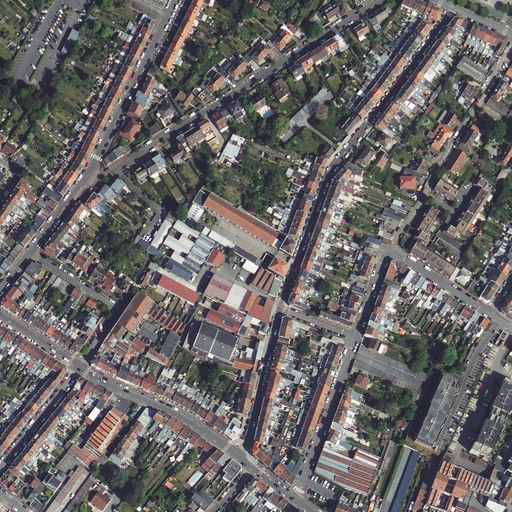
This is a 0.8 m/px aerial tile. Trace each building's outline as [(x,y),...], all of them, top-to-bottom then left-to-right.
[(147,9),(128,0),(114,0),(121,3),(143,14),(156,21),(159,15),(147,9)] [(156,0),(142,0),(144,1),(162,10),(164,4),(156,0)] [(193,0),(190,7),(198,11),(202,3),(195,0),(193,0)] [(271,5),(263,0),(260,6),(268,11),(271,5)] [(404,15),(408,7),(411,0),(404,0),(396,11),(404,15)] [(410,17),(412,11),(417,1),(414,0),(411,0),(408,7),(404,15),(407,16),(410,17)] [(415,20),(417,14),(422,3),(417,1),(412,11),(410,17),(413,19),(414,19),(415,20)] [(337,17),(340,14),(335,6),(334,6),(332,3),(322,10),(324,13),(323,13),(327,20),(336,15),(337,17)] [(420,22),(422,16),(427,6),(422,3),(417,14),(415,20),(417,20),(420,22)] [(388,17),(387,13),(390,11),(386,4),(378,10),(384,19),(388,17)] [(420,22),(425,24),(427,18),(432,8),(427,6),(422,16),(420,22)] [(186,14),(194,18),(198,11),(190,7),(186,14)] [(436,22),(440,15),(440,11),(432,8),(427,18),(436,22)] [(378,23),(384,19),(378,10),(372,14),(378,23)] [(141,29),(150,34),(156,21),(143,14),(141,18),(145,20),(141,29)] [(183,22),(191,26),(194,18),(186,14),(183,22)] [(137,27),(141,29),(145,20),(141,18),(137,27)] [(461,32),(467,37),(472,26),(456,19),(452,19),(449,24),(461,32)] [(315,32),(318,30),(314,24),(312,20),(309,22),(304,27),(309,30),(313,28),(315,32)] [(432,27),(425,24),(420,22),(417,20),(415,24),(419,26),(429,31),(432,27)] [(179,29),(187,33),(191,26),(183,22),(179,29)] [(147,39),(150,34),(141,29),(137,27),(128,23),(126,28),(132,31),(147,39)] [(368,40),(365,34),(369,32),(363,24),(352,30),(361,44),(368,40)] [(426,35),(429,31),(419,26),(415,24),(414,25),(412,24),(411,25),(413,27),(416,29),(426,35)] [(457,37),(461,32),(449,24),(446,28),(457,37)] [(467,42),(470,43),(477,28),(472,26),(467,37),(466,40),(468,41),(467,42)] [(459,38),(457,37),(446,28),(443,33),(456,42),(459,38)] [(468,48),(472,50),(481,30),(477,28),(470,43),(469,45),(468,48)] [(175,37),(183,41),(187,33),(179,29),(175,37)] [(423,39),(426,35),(416,29),(414,33),(415,34),(423,39)] [(74,44),(76,39),(79,34),(71,30),(60,53),(67,57),(69,54),(71,49),(74,44)] [(278,38),(285,44),(293,35),(288,30),(285,33),(284,32),(278,38)] [(477,52),(479,47),(486,32),(481,30),(472,50),(477,52)] [(145,44),(147,39),(132,31),(129,36),(145,44)] [(417,47),(420,43),(411,37),(409,35),(407,34),(405,33),(404,32),(401,36),(402,37),(403,38),(417,47)] [(484,50),(484,48),(491,34),(486,32),(479,47),(481,48),(484,50)] [(133,45),(142,50),(145,44),(129,36),(123,33),(122,36),(121,39),(126,42),(133,45)] [(420,43),(423,39),(415,34),(414,33),(411,37),(420,43)] [(452,47),(456,42),(443,33),(440,37),(452,47)] [(486,50),(488,52),(495,36),(491,34),(484,48),(486,49),(486,50)] [(338,50),(344,46),(338,35),(331,40),(337,49),(338,50)] [(492,55),(496,47),(500,38),(495,36),(488,52),(488,53),(491,54),(492,55)] [(171,44),(179,48),(183,41),(175,37),(171,44)] [(453,47),(452,47),(440,37),(436,41),(449,51),(453,47)] [(279,51),(285,44),(278,38),(273,44),(269,41),(266,44),(272,49),(274,46),(279,51)] [(414,51),(417,47),(403,38),(402,39),(404,40),(402,43),(403,43),(405,45),(414,51)] [(493,67),(496,61),(506,43),(505,40),(500,38),(496,47),(497,47),(493,55),(492,58),(490,57),(487,64),(493,67)] [(253,49),(263,58),(272,49),(266,44),(262,40),(253,49)] [(327,55),(337,49),(331,40),(321,46),(321,47),(327,55)] [(408,60),(411,56),(402,49),(400,47),(396,45),(392,41),(389,45),(392,48),(396,51),(408,60)] [(451,52),(449,51),(436,41),(433,46),(445,54),(448,57),(451,52)] [(139,55),(142,50),(133,45),(126,42),(124,47),(139,55)] [(167,52),(175,56),(179,50),(179,48),(171,44),(167,52)] [(137,60),(139,55),(124,47),(119,45),(118,47),(122,50),(121,52),(137,60)] [(411,56),(414,51),(405,45),(402,49),(411,56)] [(327,56),(327,55),(321,47),(321,46),(318,48),(314,51),(322,64),(326,61),(324,58),(327,56)] [(442,59),(445,54),(433,46),(430,50),(442,59)] [(405,64),(408,60),(396,51),(394,53),(390,50),(386,47),(385,49),(405,64)] [(257,64),(263,58),(253,49),(253,48),(247,55),(246,54),(244,57),(250,62),(252,60),(257,64)] [(402,68),(405,64),(385,49),(384,51),(390,55),(392,56),(390,59),(394,62),(402,68)] [(443,64),(445,61),(442,59),(430,50),(427,55),(438,63),(439,62),(443,64)] [(319,66),(322,64),(314,51),(310,53),(307,55),(308,56),(313,64),(314,65),(317,63),(319,66)] [(134,66),(137,60),(121,52),(118,58),(134,66)] [(164,59),(172,63),(175,56),(167,52),(164,59)] [(396,76),(399,72),(380,58),(374,54),(371,58),(377,62),(396,76)] [(399,72),(402,68),(394,62),(390,59),(388,57),(383,54),(380,58),(399,72)] [(131,71),(134,66),(118,58),(114,55),(112,58),(116,62),(116,63),(131,71)] [(303,71),(313,64),(308,56),(307,55),(297,62),(303,71)] [(444,67),(438,63),(427,55),(424,59),(438,70),(441,71),(444,67)] [(247,65),(250,62),(244,57),(241,60),(238,57),(231,64),(234,66),(241,72),(247,65)] [(481,85),(488,74),(485,71),(480,69),(476,66),(472,64),(468,61),(463,58),(461,60),(459,63),(458,64),(455,68),(481,85)] [(159,68),(167,72),(172,63),(164,59),(159,68)] [(436,73),(438,70),(424,59),(420,63),(432,72),(433,70),(436,73)] [(294,79),(304,73),(303,71),(297,62),(293,64),(294,66),(288,70),(294,79)] [(393,80),(396,76),(377,62),(375,64),(380,67),(382,68),(380,70),(382,72),(384,73),(393,80)] [(129,77),(131,71),(116,63),(113,69),(129,77)] [(435,74),(432,72),(420,63),(417,68),(429,76),(432,79),(435,74)] [(106,72),(126,82),(129,77),(113,69),(109,66),(106,72)] [(229,75),(234,80),(241,72),(234,66),(227,73),(224,70),(221,73),(226,78),(229,75)] [(387,88),(390,84),(379,76),(374,72),(373,73),(367,68),(365,71),(373,77),(374,78),(387,88)] [(427,79),(429,76),(417,68),(414,72),(429,83),(430,81),(427,79)] [(385,92),(387,88),(374,78),(373,80),(372,79),(373,77),(365,71),(364,74),(372,80),(371,82),(372,83),(385,92)] [(123,87),(126,82),(106,72),(105,74),(109,77),(108,79),(123,87)] [(211,81),(218,87),(226,78),(221,73),(220,72),(218,75),(215,72),(211,77),(209,79),(211,81)] [(430,86),(431,85),(429,83),(414,72),(411,76),(425,87),(427,84),(429,86),(430,86)] [(390,84),(393,80),(384,73),(383,75),(382,76),(381,76),(381,75),(380,74),(379,76),(390,84)] [(422,92),(425,87),(411,76),(408,81),(419,89),(422,92)] [(473,97),(477,91),(474,90),(475,89),(472,87),(471,88),(468,86),(466,88),(461,84),(449,77),(449,78),(447,80),(473,97)] [(160,90),(163,86),(155,83),(152,81),(147,78),(144,83),(151,87),(162,93),(166,96),(167,95),(168,95),(160,90)] [(120,93),(123,87),(108,79),(105,85),(120,93)] [(381,96),(385,92),(372,83),(371,82),(367,79),(365,82),(367,84),(369,86),(381,96)] [(279,101),(289,94),(280,80),(272,85),(276,93),(274,94),(279,101)] [(470,102),(473,97),(447,80),(446,82),(445,83),(458,91),(457,93),(461,95),(457,101),(461,104),(463,99),(467,102),(467,100),(470,102)] [(212,93),(212,94),(218,87),(211,81),(208,84),(205,81),(197,91),(195,89),(192,92),(197,97),(201,93),(201,94),(204,91),(209,96),(212,93)] [(417,92),(419,89),(408,81),(404,85),(416,94),(419,96),(420,94),(417,92)] [(509,95),(507,93),(510,88),(500,82),(495,90),(507,98),(509,95)] [(161,95),(162,93),(151,87),(144,83),(141,88),(150,93),(154,96),(156,93),(161,95)] [(102,90),(118,98),(120,93),(105,85),(102,90)] [(414,96),(416,94),(404,85),(401,90),(416,100),(420,103),(421,101),(417,99),(414,96)] [(381,97),(381,96),(369,86),(368,88),(371,91),(370,93),(378,100),(381,97)] [(99,95),(115,104),(118,98),(102,90),(98,87),(96,90),(100,92),(98,95),(99,95)] [(158,101),(149,96),(150,93),(141,88),(139,94),(151,101),(153,102),(154,101),(158,103),(158,101)] [(323,98),(328,94),(323,88),(319,93),(323,98)] [(375,104),(378,100),(370,93),(366,90),(364,88),(361,92),(375,104)] [(414,103),(416,100),(401,90),(398,94),(410,103),(414,106),(415,107),(416,105),(414,103)] [(511,100),(507,98),(495,90),(490,98),(496,102),(499,96),(502,98),(509,103),(511,100)] [(255,108),(267,101),(261,92),(249,99),(255,108)] [(372,108),(375,104),(361,92),(358,96),(372,108)] [(150,103),(151,101),(139,94),(137,93),(135,98),(136,99),(133,105),(143,111),(145,106),(144,105),(146,101),(150,103)] [(180,104),(186,108),(194,97),(188,93),(186,97),(185,96),(181,93),(177,98),(181,101),(182,102),(180,104)] [(296,115),(300,120),(316,105),(323,98),(319,93),(316,95),(296,115)] [(432,102),(421,93),(420,94),(419,96),(431,104),(432,102)] [(408,105),(410,103),(398,94),(394,99),(406,108),(410,111),(411,112),(413,110),(413,108),(408,105)] [(105,105),(112,109),(115,104),(99,95),(97,101),(105,105)] [(369,111),(372,108),(358,96),(357,97),(359,99),(357,101),(369,111)] [(510,111),(498,103),(496,102),(490,98),(486,104),(498,112),(506,117),(510,111)] [(110,114),(112,109),(105,105),(97,101),(93,99),(92,102),(94,103),(93,105),(110,114)] [(241,113),(246,110),(239,99),(226,107),(232,116),(234,115),(236,119),(243,115),(241,113)] [(405,110),(406,108),(394,99),(391,104),(400,111),(404,114),(410,119),(412,116),(408,114),(409,113),(405,110)] [(365,115),(369,111),(357,101),(355,100),(353,102),(355,103),(353,105),(365,115)] [(361,121),(365,115),(353,105),(349,101),(345,107),(353,114),(361,120),(361,121)] [(427,113),(434,104),(432,103),(425,112),(427,113)] [(107,120),(110,114),(93,105),(92,108),(85,104),(84,107),(86,108),(90,111),(93,112),(107,120)] [(162,120),(174,112),(169,104),(157,112),(162,120)] [(402,116),(399,113),(400,111),(391,104),(387,109),(401,118),(402,116)] [(104,125),(107,120),(93,112),(90,111),(86,108),(84,111),(90,114),(89,117),(96,121),(104,125)] [(402,119),(401,118),(387,109),(384,113),(398,123),(402,119)] [(498,130),(502,124),(493,119),(482,111),(478,117),(488,123),(498,130)] [(448,113),(447,112),(442,120),(443,120),(440,124),(450,131),(454,125),(455,123),(453,122),(455,118),(448,113)] [(217,122),(222,119),(218,113),(213,115),(217,122)] [(395,128),(398,123),(384,113),(381,118),(394,127),(395,128)] [(357,125),(361,120),(353,114),(349,119),(357,125)] [(272,138),(278,141),(300,120),(296,115),(272,138)] [(392,130),(394,127),(381,118),(378,122),(391,132),(394,134),(396,132),(392,130)] [(102,131),(104,125),(96,121),(94,123),(87,119),(86,122),(98,129),(102,131)] [(219,131),(226,126),(222,119),(217,122),(214,123),(219,131)] [(339,130),(347,137),(357,125),(349,119),(339,130)] [(137,129),(138,130),(140,126),(131,120),(122,135),(130,140),(137,129)] [(206,129),(210,127),(206,120),(196,126),(200,133),(201,132),(206,129)] [(99,136),(102,131),(98,129),(86,122),(83,121),(80,126),(83,128),(90,131),(99,136)] [(390,134),(391,132),(378,122),(374,127),(385,134),(387,132),(390,134)] [(498,130),(488,123),(486,127),(496,133),(498,130)] [(96,141),(99,136),(90,131),(83,128),(80,126),(79,125),(76,130),(79,132),(96,141)] [(449,134),(450,132),(440,125),(433,134),(444,142),(449,134)] [(189,150),(205,140),(200,133),(196,126),(192,129),(189,131),(181,136),(187,147),(189,149),(189,150)] [(476,136),(478,133),(475,130),(476,128),(472,126),(464,139),(472,144),(473,143),(472,142),(476,136)] [(505,135),(508,131),(502,126),(499,131),(505,135)] [(222,154),(206,129),(201,132),(205,140),(219,160),(220,157),(222,154)] [(94,147),(96,141),(79,132),(78,136),(86,140),(85,142),(94,147)] [(439,149),(444,142),(433,134),(431,133),(429,135),(431,136),(430,138),(434,141),(432,144),(433,144),(429,150),(433,153),(435,149),(438,151),(439,149)] [(387,150),(385,149),(391,140),(383,134),(376,143),(383,147),(380,151),(384,153),(385,153),(389,155),(391,151),(388,149),(387,150)] [(189,149),(187,147),(181,136),(175,140),(178,143),(185,154),(186,153),(187,153),(190,151),(189,150),(189,149)] [(75,144),(91,152),(94,147),(85,142),(84,145),(76,140),(75,141),(72,139),(71,141),(74,143),(75,144)] [(483,154),(484,152),(472,144),(464,139),(460,144),(458,148),(465,152),(468,149),(471,145),(472,146),(472,147),(483,154)] [(240,149),(241,144),(236,142),(230,140),(227,144),(240,149)] [(17,152),(18,151),(6,143),(0,151),(12,160),(17,152)] [(187,158),(187,157),(185,154),(178,143),(174,146),(176,148),(175,148),(175,149),(174,149),(174,150),(174,151),(174,152),(174,153),(175,154),(169,157),(172,163),(180,158),(182,158),(183,160),(187,158)] [(79,153),(88,157),(91,152),(75,144),(74,147),(81,150),(79,153)] [(123,155),(129,151),(125,144),(118,148),(123,155)] [(236,159),(238,154),(240,149),(227,144),(226,148),(232,150),(229,156),(236,159)] [(70,155),(86,163),(88,157),(79,153),(72,149),(71,149),(67,146),(66,148),(70,151),(71,152),(70,155)] [(317,160),(326,163),(334,153),(326,146),(320,154),(321,155),(317,160)] [(357,160),(364,166),(374,153),(367,147),(357,160)] [(497,152),(508,159),(511,153),(511,149),(508,147),(504,153),(498,149),(497,152)] [(117,159),(123,155),(118,148),(112,152),(117,159)] [(223,153),(229,156),(232,150),(226,148),(223,153)] [(465,156),(457,150),(444,170),(453,175),(456,171),(458,173),(461,167),(465,161),(463,160),(465,156)] [(498,163),(504,167),(508,159),(497,152),(494,150),(492,153),(497,156),(495,159),(499,162),(498,163)] [(26,162),(28,160),(17,152),(12,160),(10,163),(14,165),(19,158),(26,162)] [(111,163),(117,159),(112,153),(106,157),(111,163)] [(220,157),(235,164),(236,159),(229,156),(223,153),(222,154),(220,157)] [(83,168),(83,167),(86,163),(70,155),(68,157),(67,159),(74,163),(83,168)] [(306,163),(323,169),(326,163),(317,160),(305,155),(304,159),(305,159),(304,162),(306,163)] [(158,172),(166,167),(159,156),(151,161),(158,172)] [(14,165),(21,170),(24,165),(26,162),(19,158),(14,165)] [(64,163),(79,173),(83,168),(74,163),(67,159),(67,161),(66,160),(64,163)] [(423,170),(425,171),(428,167),(417,160),(413,167),(412,167),(409,170),(420,176),(423,170)] [(76,178),(79,173),(64,163),(61,161),(59,163),(63,166),(61,168),(76,178)] [(160,175),(158,172),(151,161),(142,167),(147,175),(151,181),(160,175)] [(304,169),(321,175),(323,169),(306,163),(305,166),(304,169)] [(354,176),(360,177),(362,170),(347,163),(341,170),(338,174),(361,183),(362,181),(359,180),(353,178),(354,176)] [(137,182),(147,175),(142,167),(132,174),(137,182)] [(72,183),(76,178),(61,168),(58,173),(72,183)] [(319,181),(321,175),(304,169),(303,168),(300,174),(319,181)] [(415,190),(415,181),(418,182),(421,176),(405,169),(399,178),(399,190),(415,190)] [(496,179),(502,183),(508,173),(503,169),(496,179)] [(69,188),(72,183),(58,173),(57,174),(53,171),(52,173),(56,176),(54,178),(69,188)] [(317,187),(319,181),(300,174),(294,171),(292,177),(297,180),(317,187)] [(182,185),(185,184),(178,172),(175,174),(182,185)] [(361,185),(361,183),(338,174),(335,178),(348,183),(350,184),(351,181),(355,183),(361,185)] [(65,193),(69,188),(54,178),(52,176),(48,181),(51,183),(65,193)] [(352,188),(347,186),(348,183),(335,178),(331,182),(348,189),(356,191),(357,189),(353,187),(352,188)] [(479,189),(484,192),(488,186),(477,178),(473,185),(478,188),(479,189)] [(116,195),(121,200),(128,190),(124,187),(125,185),(119,179),(117,181),(116,181),(109,190),(113,193),(116,195)] [(439,194),(440,193),(447,183),(441,179),(434,190),(433,190),(439,194)] [(30,190),(33,187),(22,180),(18,185),(32,194),(33,192),(30,190)] [(295,185),(314,193),(317,187),(297,180),(295,185)] [(347,194),(348,189),(331,182),(330,187),(340,191),(345,193),(347,194)] [(62,198),(65,193),(51,183),(49,185),(48,185),(46,187),(62,198)] [(445,198),(446,197),(452,187),(447,183),(440,193),(439,194),(442,196),(445,198)] [(291,190),(312,198),(314,193),(295,185),(293,184),(291,190)] [(14,190),(31,202),(35,197),(32,194),(18,185),(14,190)] [(57,204),(62,198),(46,187),(42,194),(48,198),(57,204)] [(116,195),(113,193),(109,190),(105,187),(98,194),(103,198),(107,201),(110,203),(116,195)] [(345,195),(340,193),(340,191),(330,187),(328,191),(349,199),(350,196),(345,194),(345,195)] [(451,202),(458,191),(452,187),(446,197),(445,198),(447,200),(451,202)] [(486,201),(489,195),(484,192),(479,189),(478,188),(477,190),(474,194),(475,194),(486,201)] [(33,204),(31,202),(14,190),(10,196),(22,204),(24,202),(31,207),(33,204)] [(310,204),(312,198),(291,190),(289,196),(294,198),(310,204)] [(349,199),(328,191),(327,195),(348,203),(349,199)] [(189,202),(195,198),(191,192),(185,196),(189,202)] [(246,216),(247,214),(234,206),(232,209),(210,195),(208,197),(199,192),(195,198),(192,203),(201,209),(203,207),(234,225),(271,247),(274,241),(275,240),(278,235),(263,227),(246,216)] [(54,209),(57,204),(48,198),(42,194),(38,199),(54,209)] [(112,211),(100,203),(103,198),(98,194),(97,197),(95,196),(95,195),(94,195),(93,195),(92,195),(92,196),(91,196),(88,200),(107,213),(109,215),(112,211)] [(472,200),(482,206),(486,201),(475,194),(474,194),(473,196),(471,199),(472,200)] [(348,203),(327,195),(325,199),(343,206),(346,207),(348,203)] [(20,206),(22,204),(10,196),(7,201),(19,210),(21,211),(23,213),(25,211),(24,211),(23,210),(23,209),(20,206)] [(49,215),(54,209),(38,199),(35,197),(31,202),(33,204),(42,210),(49,215)] [(308,210),(310,204),(294,198),(293,201),(287,199),(286,202),(290,204),(308,210)] [(347,211),(341,209),(343,206),(325,199),(323,204),(342,211),(346,213),(347,211)] [(478,212),(482,206),(472,200),(471,199),(469,203),(467,205),(468,206),(478,212)] [(103,217),(107,213),(88,200),(85,205),(80,201),(76,203),(83,208),(84,206),(90,211),(91,211),(92,209),(103,217)] [(21,211),(19,210),(7,201),(3,206),(20,218),(21,218),(22,217),(19,215),(20,213),(21,211)] [(81,214),(85,209),(83,208),(76,203),(73,208),(78,210),(77,211),(81,214)] [(306,216),(308,210),(290,204),(289,207),(288,210),(306,216)] [(322,209),(341,216),(342,211),(323,204),(322,209)] [(474,218),(478,212),(468,206),(467,205),(463,211),(464,212),(465,212),(474,218)] [(18,220),(20,218),(3,206),(0,210),(0,211),(13,220),(17,223),(18,224),(20,221),(18,220)] [(182,222),(193,229),(203,212),(192,206),(182,222)] [(435,219),(439,213),(428,207),(428,206),(425,210),(424,212),(425,213),(435,219)] [(151,223),(156,214),(149,207),(141,215),(147,220),(151,223)] [(81,222),(85,217),(81,214),(77,211),(78,210),(73,208),(70,213),(80,220),(81,222)] [(304,222),(306,216),(288,210),(286,209),(285,211),(283,215),(304,222)] [(342,217),(341,216),(322,209),(320,214),(337,221),(338,221),(339,218),(341,218),(342,217)] [(45,221),(49,215),(42,210),(37,215),(39,217),(45,221)] [(10,225),(13,220),(0,211),(0,218),(7,223),(10,225)] [(470,225),(474,218),(465,212),(464,212),(463,211),(462,214),(459,217),(460,218),(461,218),(470,225)] [(432,225),(435,219),(425,213),(424,212),(423,215),(420,218),(421,219),(432,225)] [(76,225),(80,220),(70,213),(66,218),(70,221),(71,220),(75,223),(74,224),(76,225)] [(222,257),(226,249),(208,239),(200,234),(180,223),(169,213),(165,220),(160,229),(149,247),(144,244),(141,249),(146,252),(161,261),(164,256),(197,276),(205,263),(212,251),(222,257)] [(302,228),(304,222),(283,215),(280,213),(279,216),(282,217),(281,220),(302,228)] [(318,219),(335,225),(337,221),(320,214),(318,219)] [(45,221),(39,217),(36,222),(41,226),(45,221)] [(397,226),(400,222),(386,217),(384,221),(397,226)] [(473,226),(470,225),(461,218),(460,218),(459,217),(458,219),(455,223),(456,224),(467,230),(469,232),(473,226)] [(8,228),(6,226),(7,223),(0,218),(0,224),(7,230),(8,228)] [(70,230),(74,233),(79,227),(76,225),(74,224),(75,223),(71,220),(70,221),(66,218),(63,223),(70,229),(70,230)] [(428,231),(432,225),(421,219),(420,218),(418,222),(417,224),(418,224),(428,231)] [(299,234),(302,228),(281,220),(280,223),(274,219),(272,222),(279,226),(299,234)] [(335,227),(336,226),(335,225),(318,219),(316,224),(334,230),(334,229),(332,228),(333,226),(335,227)] [(388,228),(394,231),(397,226),(384,221),(382,226),(388,228)] [(32,227),(37,231),(41,226),(36,222),(32,227)] [(463,236),(467,230),(456,224),(455,223),(453,227),(452,229),(453,230),(458,233),(463,236)] [(78,236),(74,233),(70,230),(62,224),(58,229),(72,240),(74,241),(78,236)] [(332,235),(334,230),(316,224),(314,228),(328,233),(332,235)] [(425,237),(428,231),(418,224),(417,224),(416,226),(413,229),(414,230),(417,232),(425,237)] [(30,240),(34,236),(27,231),(20,226),(17,230),(30,240)] [(34,236),(37,231),(32,227),(30,226),(27,231),(34,236)] [(292,240),(296,243),(299,234),(279,226),(278,229),(283,232),(282,235),(292,240)] [(443,232),(454,239),(458,233),(453,230),(452,229),(447,226),(443,232)] [(200,234),(208,239),(212,232),(204,227),(200,234)] [(328,233),(314,228),(313,233),(330,240),(332,235),(328,233)] [(72,240),(58,229),(54,234),(67,244),(68,245),(72,240)] [(16,237),(27,245),(30,240),(17,230),(14,235),(16,237)] [(231,252),(235,246),(212,232),(208,239),(226,249),(231,252)] [(421,260),(427,250),(424,247),(429,239),(425,237),(417,232),(413,238),(415,239),(413,243),(411,242),(406,250),(410,253),(409,254),(420,261),(421,260)] [(333,243),(334,241),(330,240),(313,233),(311,238),(328,244),(329,242),(333,243)] [(65,247),(67,244),(54,234),(50,239),(66,250),(67,248),(65,247)] [(133,243),(137,246),(141,239),(137,236),(135,240),(134,241),(133,243)] [(19,246),(23,249),(27,245),(16,237),(14,239),(12,237),(11,238),(10,239),(19,246)] [(379,247),(381,242),(367,237),(365,242),(370,244),(379,247)] [(330,245),(328,244),(311,238),(309,243),(323,248),(324,246),(325,247),(324,248),(326,249),(328,250),(330,245)] [(511,249),(511,242),(508,240),(504,238),(503,240),(501,243),(502,243),(511,249)] [(67,251),(66,250),(50,239),(47,243),(60,254),(62,251),(65,253),(67,251)] [(280,244),(293,252),(296,243),(292,240),(290,242),(285,240),(283,244),(281,243),(280,244)] [(290,258),(293,252),(280,244),(281,243),(277,241),(276,242),(274,241),(271,247),(290,258)] [(66,261),(67,259),(61,255),(60,254),(47,243),(43,247),(44,251),(64,264),(66,261)] [(66,261),(71,264),(80,250),(82,247),(77,243),(75,246),(73,249),(70,254),(67,259),(66,261)] [(324,253),(326,249),(324,248),(325,247),(324,246),(323,248),(309,243),(307,247),(324,253)] [(511,256),(511,249),(502,243),(499,248),(511,256)] [(368,248),(378,252),(379,247),(370,244),(368,248)] [(76,267),(81,258),(84,254),(82,253),(86,248),(83,246),(82,247),(80,250),(71,264),(76,267)] [(262,262),(235,246),(231,252),(246,261),(258,268),(262,262)] [(324,255),(325,254),(324,253),(307,247),(306,252),(319,257),(321,254),(324,255)] [(366,253),(376,257),(378,252),(368,248),(366,253)] [(511,265),(511,256),(499,248),(495,255),(499,257),(511,265)] [(10,255),(16,259),(19,254),(16,251),(13,249),(9,254),(10,255)] [(89,257),(91,255),(92,252),(87,249),(84,254),(89,257)] [(426,265),(427,264),(433,253),(427,250),(421,260),(420,261),(423,263),(426,265)] [(222,257),(212,251),(205,263),(216,269),(222,259),(223,257),(222,257)] [(319,263),(320,263),(322,258),(319,257),(306,252),(304,257),(316,262),(319,263)] [(374,261),(376,257),(363,253),(362,257),(374,261)] [(432,269),(432,268),(439,257),(433,253),(427,264),(426,265),(428,266),(429,266),(432,269)] [(76,267),(84,272),(92,260),(91,259),(93,257),(91,255),(89,257),(84,254),(81,258),(76,267)] [(7,259),(12,263),(16,259),(10,255),(7,259)] [(373,266),(374,261),(362,257),(358,255),(357,258),(360,259),(359,261),(373,266)] [(302,262),(315,266),(316,262),(304,257),(302,262)] [(438,271),(439,269),(444,260),(439,257),(432,268),(432,269),(436,271),(437,272),(438,271)] [(510,270),(511,265),(499,257),(497,259),(501,262),(500,264),(510,270)] [(2,263),(9,268),(12,263),(7,259),(5,258),(2,263)] [(277,279),(282,282),(287,267),(274,259),(267,271),(275,275),(278,277),(277,279)] [(507,274),(510,270),(500,264),(496,261),(493,259),(491,264),(493,265),(507,274)] [(444,275),(445,273),(450,264),(444,260),(439,269),(438,271),(437,272),(441,274),(443,276),(444,275)] [(242,268),(254,275),(258,268),(246,261),(242,268)] [(371,271),(373,266),(359,261),(358,263),(357,266),(371,271)] [(384,279),(393,283),(397,272),(394,270),(398,264),(393,261),(390,263),(384,279)] [(320,268),(317,267),(315,266),(302,262),(300,266),(314,271),(318,273),(320,268)] [(0,268),(5,272),(9,268),(2,263),(0,264),(0,268)] [(31,263),(25,272),(32,277),(36,273),(39,275),(44,269),(36,263),(34,265),(31,263)] [(143,291),(145,292),(155,272),(159,265),(155,263),(154,265),(150,263),(147,269),(150,270),(148,275),(144,273),(142,276),(141,275),(138,281),(140,281),(137,286),(144,289),(143,291)] [(400,285),(406,288),(414,275),(409,272),(405,269),(398,264),(394,270),(397,272),(402,274),(405,277),(401,283),(400,283),(398,283),(397,284),(400,285)] [(449,279),(449,280),(456,268),(450,264),(445,273),(444,275),(443,276),(449,279)] [(504,278),(507,274),(493,265),(491,270),(504,278)] [(319,276),(313,274),(314,271),(300,266),(299,271),(318,278),(319,276)] [(359,277),(367,281),(371,271),(357,266),(356,268),(361,269),(360,272),(358,277),(359,277)] [(96,281),(100,283),(106,274),(96,267),(91,276),(97,280),(96,281)] [(455,279),(464,285),(469,277),(466,275),(468,272),(463,268),(460,271),(456,268),(449,280),(453,282),(455,279)] [(277,279),(274,278),(259,269),(248,286),(268,295),(276,298),(282,282),(277,279)] [(501,283),(504,278),(491,270),(488,274),(489,275),(501,283)] [(319,279),(318,278),(299,271),(296,277),(306,281),(306,278),(314,281),(318,282),(319,279)] [(104,290),(108,292),(116,279),(113,277),(114,276),(107,272),(106,274),(100,283),(99,284),(106,288),(104,290)] [(498,288),(501,283),(489,275),(488,274),(485,278),(481,275),(480,277),(498,288)] [(49,283),(52,285),(58,278),(53,275),(47,284),(48,284),(49,283)] [(221,305),(236,312),(246,292),(214,275),(209,284),(205,291),(202,296),(221,305)] [(411,292),(414,287),(420,278),(414,275),(406,288),(406,289),(411,292)] [(37,289),(32,285),(21,276),(16,282),(32,295),(37,289)] [(158,287),(196,304),(201,294),(163,276),(158,287)] [(131,286),(132,287),(134,283),(126,277),(124,281),(121,279),(118,283),(121,285),(120,287),(123,289),(122,291),(126,293),(131,286)] [(311,285),(305,283),(306,281),(296,277),(294,283),(309,289),(311,285)] [(489,302),(498,288),(480,277),(478,280),(484,283),(482,286),(485,288),(479,299),(485,303),(489,302)] [(52,286),(56,289),(62,281),(58,278),(52,285),(52,286)] [(413,293),(416,295),(425,282),(420,278),(414,287),(416,288),(413,293)] [(37,289),(41,284),(36,279),(32,285),(37,289)] [(364,290),(366,285),(358,282),(349,279),(347,284),(355,287),(364,290)] [(394,290),(398,291),(400,285),(397,284),(393,283),(384,279),(382,285),(394,290)] [(65,296),(66,294),(71,287),(62,281),(56,289),(65,296)] [(309,289),(311,289),(313,283),(306,281),(305,283),(311,285),(309,289)] [(466,291),(470,293),(477,283),(474,281),(473,282),(472,282),(466,291)] [(29,300),(32,295),(16,282),(12,287),(21,294),(29,300)] [(418,299),(420,300),(430,285),(425,282),(416,295),(416,296),(417,297),(416,298),(418,299)] [(307,295),(309,289),(294,283),(292,289),(307,295)] [(379,291),(392,296),(394,290),(382,285),(379,291)] [(426,301),(429,296),(434,288),(430,285),(420,300),(423,302),(421,306),(422,307),(426,301)] [(0,306),(0,308),(8,313),(21,294),(12,287),(0,302),(0,306)] [(69,309),(70,308),(80,293),(71,287),(66,294),(71,298),(66,306),(69,309)] [(353,291),(362,295),(364,290),(355,287),(353,291)] [(431,304),(434,300),(439,291),(434,288),(429,296),(432,298),(429,302),(431,304)] [(290,295),(305,301),(307,295),(292,289),(290,295)] [(360,301),(362,295),(353,291),(351,291),(349,297),(360,301)] [(405,301),(399,298),(397,297),(393,296),(392,296),(379,291),(377,297),(390,302),(391,302),(392,298),(404,302),(405,301)] [(430,317),(434,311),(445,295),(439,291),(434,300),(436,301),(431,308),(433,310),(432,311),(431,312),(430,312),(428,316),(430,317)] [(271,313),(271,310),(273,304),(265,301),(264,303),(258,300),(259,298),(257,297),(246,292),(236,312),(246,317),(259,323),(267,327),(271,313)] [(74,311),(81,301),(85,295),(80,293),(70,308),(74,311)] [(166,366),(176,346),(187,326),(137,293),(132,300),(130,303),(102,344),(106,347),(110,350),(114,352),(115,353),(119,356),(121,357),(124,359),(127,350),(135,353),(166,366)] [(17,319),(20,314),(28,303),(29,300),(21,294),(8,313),(17,319)] [(81,301),(86,304),(90,298),(85,295),(81,301)] [(303,305),(305,301),(290,295),(288,300),(303,305)] [(342,301),(358,307),(360,301),(349,297),(344,295),(342,301)] [(436,313),(438,314),(449,297),(445,295),(434,311),(436,313)] [(22,321),(26,324),(38,306),(36,305),(37,304),(41,297),(39,296),(34,302),(30,309),(22,321)] [(203,319),(237,336),(246,317),(236,312),(221,305),(202,296),(193,315),(203,319)] [(91,297),(87,304),(94,308),(98,302),(91,297)] [(389,304),(390,302),(377,297),(375,303),(385,306),(386,303),(389,304)] [(447,308),(449,309),(455,301),(449,297),(438,314),(438,315),(441,317),(447,308)] [(412,308),(414,310),(420,300),(418,299),(412,308)] [(17,319),(22,321),(30,309),(34,302),(31,300),(29,303),(28,303),(20,314),(17,319)] [(305,312),(307,307),(303,305),(288,300),(287,303),(289,306),(305,312)] [(511,303),(506,300),(503,304),(510,309),(511,310),(511,303)] [(347,309),(356,313),(358,307),(342,301),(341,301),(340,304),(347,307),(347,309)] [(450,318),(452,315),(459,304),(455,301),(449,309),(447,312),(450,314),(448,317),(446,320),(448,322),(450,318)] [(332,311),(335,312),(337,306),(328,303),(326,308),(332,311)] [(394,316),(396,310),(388,307),(385,306),(375,303),(373,309),(389,315),(394,316)] [(453,325),(456,321),(465,307),(459,304),(452,315),(455,318),(454,320),(451,324),(453,325)] [(511,315),(508,313),(510,309),(503,304),(500,309),(501,313),(511,319),(511,315)] [(26,324),(31,327),(39,314),(41,311),(39,309),(41,306),(39,305),(38,306),(26,324)] [(35,330),(40,333),(50,319),(52,316),(49,314),(50,312),(53,308),(51,307),(47,313),(35,330)] [(354,319),(356,313),(347,309),(341,307),(338,313),(340,314),(354,319)] [(463,322),(467,324),(474,313),(465,307),(456,321),(457,322),(459,319),(460,318),(464,320),(463,322)] [(371,315),(387,320),(389,315),(373,309),(371,315)] [(31,327),(35,330),(47,313),(45,312),(42,316),(39,314),(31,327)] [(351,327),(352,324),(338,319),(320,312),(318,317),(347,328),(351,327)] [(463,330),(468,333),(479,316),(474,313),(467,324),(463,330)] [(352,324),(354,319),(340,314),(338,319),(352,324)] [(80,325),(92,333),(99,322),(98,321),(98,320),(96,318),(94,318),(94,319),(93,318),(93,317),(92,316),(91,315),(90,315),(88,315),(87,316),(86,318),(86,319),(85,321),(83,319),(79,325),(80,325)] [(391,322),(388,321),(387,320),(371,315),(368,322),(382,328),(384,325),(393,329),(394,325),(392,323),(390,323),(391,322)] [(468,333),(472,336),(483,319),(479,316),(468,333)] [(239,337),(243,339),(250,323),(257,327),(258,327),(259,323),(246,317),(237,336),(239,337)] [(311,330),(312,328),(285,318),(282,320),(281,323),(296,327),(299,328),(304,330),(304,327),(311,330)] [(40,333),(44,336),(53,324),(54,322),(50,319),(40,333)] [(247,354),(236,352),(239,337),(237,336),(203,319),(190,354),(191,354),(195,357),(215,369),(216,366),(238,371),(256,375),(261,355),(259,355),(259,356),(249,354),(251,351),(248,350),(247,354)] [(475,336),(478,338),(488,323),(483,319),(472,336),(471,338),(473,339),(475,336)] [(44,336),(49,339),(60,323),(58,322),(55,326),(53,324),(44,336)] [(49,339),(54,342),(61,331),(65,325),(60,322),(60,323),(49,339)] [(387,335),(383,333),(385,329),(382,328),(368,322),(366,329),(379,334),(384,337),(386,337),(387,335)] [(259,333),(265,337),(267,327),(259,323),(258,327),(257,327),(255,331),(258,332),(259,333)] [(280,328),(295,331),(296,327),(281,323),(280,328)] [(89,337),(92,333),(80,325),(77,330),(81,332),(85,335),(89,337)] [(279,333),(294,336),(295,333),(298,333),(298,332),(297,332),(295,331),(280,328),(279,333)] [(0,345),(9,332),(4,329),(0,335),(0,345)] [(381,338),(383,339),(384,337),(379,334),(366,329),(363,336),(372,340),(381,343),(381,344),(382,342),(380,341),(381,338)] [(54,342),(58,345),(66,333),(67,332),(66,331),(65,333),(61,331),(54,342)] [(0,345),(0,351),(6,343),(8,344),(14,335),(9,332),(0,345)] [(498,338),(502,340),(506,334),(502,332),(498,338)] [(58,345),(63,348),(71,336),(66,333),(58,345)] [(296,340),(293,339),(294,336),(279,333),(277,337),(295,342),(296,341),(296,340)] [(63,348),(68,351),(77,339),(73,337),(74,335),(73,334),(71,336),(63,348)] [(6,353),(8,354),(12,347),(18,338),(14,335),(8,344),(1,355),(4,356),(6,353)] [(74,355),(78,354),(84,344),(89,337),(85,335),(81,340),(78,338),(77,339),(68,351),(74,355)] [(306,348),(307,345),(306,344),(296,341),(295,342),(277,337),(276,342),(287,345),(289,345),(288,347),(294,349),(303,352),(303,355),(304,355),(305,353),(305,352),(306,351),(306,348)] [(10,361),(11,361),(23,341),(18,338),(12,347),(15,349),(8,359),(10,361)] [(327,345),(342,350),(344,346),(339,344),(322,338),(320,343),(327,345)] [(380,345),(381,343),(372,340),(368,350),(376,353),(380,355),(384,346),(380,345)] [(17,355),(20,356),(28,344),(23,341),(11,361),(13,362),(17,355)] [(263,344),(259,342),(256,353),(251,351),(249,354),(259,356),(259,355),(261,355),(263,344)] [(20,366),(21,366),(33,347),(28,344),(20,356),(23,358),(18,365),(20,366)] [(325,350),(340,355),(342,350),(327,345),(325,350)] [(430,376),(376,353),(368,350),(360,346),(357,353),(427,382),(430,376)] [(27,367),(32,359),(38,350),(33,347),(21,366),(23,367),(24,365),(27,367)] [(290,353),(294,355),(295,353),(292,351),(293,351),(291,351),(287,350),(286,350),(275,347),(274,353),(289,356),(290,353)] [(91,366),(95,368),(102,355),(104,351),(100,348),(95,355),(90,362),(91,366)] [(339,360),(340,355),(325,350),(322,349),(321,348),(319,353),(339,360)] [(30,367),(32,369),(43,353),(38,350),(32,359),(34,361),(30,367)] [(116,379),(124,382),(131,366),(127,364),(130,356),(134,357),(135,353),(127,350),(124,359),(121,365),(116,379)] [(35,369),(38,370),(47,356),(43,353),(32,369),(30,372),(32,374),(35,369)] [(105,373),(110,376),(114,369),(117,363),(118,360),(119,356),(115,353),(113,357),(109,366),(105,373)] [(290,360),(288,360),(289,356),(274,353),(273,358),(284,360),(290,362),(290,360)] [(337,365),(339,360),(319,353),(319,356),(323,357),(322,359),(337,365)] [(105,362),(107,356),(106,355),(105,357),(102,355),(95,368),(100,370),(102,365),(103,366),(105,362)] [(105,373),(109,366),(113,357),(111,357),(108,355),(107,356),(105,362),(103,366),(102,365),(100,370),(105,373)] [(39,377),(50,363),(53,359),(47,356),(38,370),(35,374),(38,375),(36,379),(37,380),(39,377)] [(284,364),(283,364),(284,360),(273,358),(271,363),(290,370),(291,366),(289,365),(289,364),(285,363),(284,364)] [(46,377),(50,372),(58,362),(53,359),(50,363),(39,377),(44,380),(45,378),(46,377)] [(335,369),(337,365),(322,359),(320,364),(335,369)] [(110,376),(116,379),(121,365),(118,363),(119,361),(118,360),(117,363),(114,369),(110,376)] [(425,390),(354,361),(352,367),(422,397),(425,390)] [(49,376),(52,379),(63,365),(58,362),(50,372),(46,377),(47,378),(49,376)] [(297,372),(290,370),(271,363),(269,374),(277,377),(279,371),(289,374),(291,373),(295,375),(293,382),(299,385),(301,380),(303,374),(302,374),(299,373),(297,372)] [(124,382),(129,384),(137,365),(136,364),(135,366),(134,366),(133,370),(131,369),(132,365),(131,365),(131,366),(124,382)] [(319,369),(334,374),(335,369),(320,364),(319,369)] [(50,381),(56,386),(66,372),(66,367),(63,365),(52,379),(50,381)] [(134,387),(140,373),(142,367),(137,365),(129,384),(134,387)] [(317,374),(332,379),(334,374),(319,369),(315,367),(311,366),(310,366),(309,368),(314,370),(318,371),(317,374)] [(134,387),(139,389),(145,375),(147,369),(144,368),(143,372),(144,372),(143,374),(140,373),(134,387)] [(349,374),(357,377),(359,371),(352,368),(349,374)] [(139,389),(151,393),(157,381),(153,379),(155,373),(150,371),(147,376),(145,375),(139,389)] [(151,393),(156,396),(164,380),(169,372),(166,371),(163,376),(161,375),(157,381),(151,393)] [(243,379),(255,381),(256,375),(238,371),(237,376),(243,379)] [(156,396),(161,398),(170,380),(168,379),(170,377),(172,373),(169,372),(164,380),(156,396)] [(318,379),(330,383),(332,379),(317,374),(313,372),(312,374),(317,375),(316,379),(318,379)] [(285,385),(287,380),(277,377),(269,374),(268,379),(285,385)] [(243,384),(254,386),(255,381),(243,379),(237,376),(236,381),(239,383),(242,384),(243,384)] [(46,384),(53,390),(56,386),(50,381),(47,378),(46,377),(45,378),(48,381),(46,384)] [(354,385),(365,389),(368,381),(366,381),(361,378),(357,377),(354,385)] [(161,398),(166,400),(171,391),(169,390),(172,384),(174,379),(172,378),(170,380),(161,398)] [(442,378),(414,442),(430,449),(432,444),(434,445),(440,431),(438,430),(440,426),(442,427),(445,420),(443,419),(447,411),(448,412),(451,404),(452,400),(453,400),(454,398),(453,397),(455,392),(450,389),(453,383),(442,378)] [(77,394),(79,395),(87,382),(82,379),(78,380),(70,393),(76,397),(77,394)] [(277,387),(284,390),(285,385),(268,379),(267,384),(277,387)] [(312,384),(328,389),(330,383),(318,379),(317,383),(313,382),(312,384)] [(511,384),(502,380),(489,411),(490,411),(488,418),(489,418),(486,425),(483,423),(473,447),(472,446),(469,453),(486,461),(489,454),(490,454),(503,425),(502,424),(505,418),(506,418),(511,403),(511,384)] [(46,398),(49,394),(39,386),(37,384),(35,387),(30,382),(28,384),(33,387),(46,398)] [(78,398),(82,401),(91,386),(87,382),(79,395),(78,398)] [(171,402),(175,405),(185,388),(186,386),(181,383),(179,388),(171,402)] [(39,386),(49,394),(53,390),(46,384),(43,388),(40,385),(39,386)] [(266,389),(275,392),(277,387),(267,384),(266,389)] [(326,394),(328,389),(312,384),(312,385),(313,386),(312,388),(311,388),(310,389),(312,389),(326,394)] [(85,406),(86,404),(97,388),(91,386),(82,401),(78,398),(76,397),(70,393),(68,395),(84,407),(85,406)] [(166,400),(171,402),(179,388),(176,387),(176,386),(173,392),(171,391),(166,400)] [(175,405),(180,407),(188,394),(186,393),(189,388),(186,386),(185,388),(175,405)] [(43,402),(46,398),(33,387),(31,389),(34,391),(33,394),(43,402)] [(90,407),(91,405),(101,390),(97,388),(86,404),(90,407)] [(180,407),(185,410),(193,397),(191,396),(194,391),(191,389),(188,394),(180,407)] [(264,394),(274,397),(275,392),(266,389),(264,394)] [(324,399),(326,394),(312,389),(310,393),(308,392),(307,393),(310,394),(324,399)] [(357,399),(354,397),(356,393),(344,389),(342,396),(352,400),(357,402),(358,402),(358,401),(357,400),(357,399)] [(91,405),(95,408),(106,392),(101,390),(91,405)] [(250,402),(252,392),(242,390),(240,400),(250,402)] [(40,406),(43,402),(33,394),(31,396),(25,391),(23,392),(40,406)] [(37,409),(40,406),(23,392),(22,394),(25,396),(28,399),(27,401),(37,409)] [(103,408),(103,407),(112,395),(106,392),(95,408),(88,417),(87,418),(91,420),(98,411),(99,412),(100,411),(101,411),(103,408)] [(185,410),(190,413),(200,396),(201,395),(196,392),(193,397),(185,410)] [(281,401),(282,400),(279,399),(274,397),(264,394),(263,399),(272,402),(280,405),(281,401)] [(322,405),(324,399),(310,394),(308,399),(322,405)] [(83,409),(84,407),(68,395),(65,399),(77,408),(78,406),(83,409)] [(34,413),(37,409),(27,401),(26,401),(25,403),(22,401),(22,400),(16,396),(14,397),(20,402),(34,413)] [(200,396),(190,413),(194,416),(204,399),(200,396)] [(351,402),(352,400),(342,396),(340,401),(353,407),(355,407),(356,405),(351,402)] [(81,412),(81,411),(77,408),(65,399),(62,403),(76,414),(78,412),(80,413),(81,412)] [(194,416),(199,419),(209,402),(205,399),(204,399),(194,416)] [(203,422),(209,412),(214,404),(215,401),(211,399),(209,402),(199,419),(203,422)] [(321,410),(322,405),(308,399),(307,403),(305,403),(305,404),(321,410)] [(203,422),(208,425),(219,408),(217,406),(219,403),(215,401),(214,404),(209,412),(203,422)] [(292,405),(281,401),(280,405),(290,409),(292,405)] [(356,411),(352,409),(353,407),(340,401),(338,407),(353,413),(357,415),(358,412),(356,412),(356,411)] [(31,417),(34,413),(20,402),(19,404),(22,406),(21,409),(31,417)] [(77,415),(76,414),(62,403),(58,407),(73,418),(75,416),(79,419),(80,418),(77,415)] [(28,421),(31,417),(21,409),(17,406),(15,404),(12,408),(19,414),(28,421)] [(319,415),(321,410),(305,404),(304,406),(306,406),(304,410),(319,415)] [(98,461),(103,454),(118,434),(129,418),(113,406),(81,450),(76,457),(91,471),(98,461)] [(75,420),(73,418),(58,407),(55,412),(70,424),(71,422),(70,422),(72,421),(73,422),(75,420)] [(352,417),(353,413),(338,407),(335,413),(349,419),(355,421),(356,419),(352,417)] [(208,425),(212,428),(220,415),(223,411),(220,409),(219,408),(208,425)] [(25,425),(28,421),(19,414),(18,416),(9,409),(8,411),(12,414),(25,425)] [(149,424),(152,420),(157,413),(145,409),(135,423),(145,429),(149,424)] [(243,418),(246,419),(248,412),(239,410),(233,409),(232,413),(236,414),(240,416),(243,418)] [(275,417),(277,413),(273,412),(261,409),(260,414),(272,417),(275,417)] [(301,415),(317,420),(319,415),(304,410),(303,413),(302,412),(301,415)] [(85,421),(90,425),(99,412),(98,411),(91,420),(87,418),(85,421)] [(71,425),(70,424),(55,412),(51,416),(64,426),(67,423),(67,424),(70,426),(71,425)] [(154,432),(158,427),(165,417),(157,413),(152,420),(155,422),(152,426),(150,429),(148,427),(150,425),(149,424),(145,429),(146,431),(152,435),(154,432)] [(348,421),(349,419),(335,413),(333,419),(347,425),(350,426),(351,423),(348,421)] [(22,429),(25,425),(12,414),(9,418),(13,422),(22,429)] [(212,428),(217,431),(226,419),(220,415),(212,428)] [(301,420),(315,426),(317,420),(301,415),(300,418),(301,419),(301,420)] [(19,433),(22,429),(13,422),(12,423),(8,420),(3,416),(1,418),(19,433)] [(67,429),(64,426),(51,416),(48,420),(64,433),(67,429)] [(156,433),(158,435),(171,419),(165,417),(158,427),(160,428),(156,433)] [(16,437),(19,433),(1,418),(0,419),(0,421),(4,424),(2,426),(16,437)] [(217,431),(223,435),(231,421),(226,418),(226,419),(217,431)] [(160,438),(162,440),(175,422),(171,419),(158,435),(155,440),(157,442),(160,438)] [(232,441),(238,438),(240,431),(238,430),(240,426),(240,424),(233,419),(231,421),(223,435),(232,441)] [(354,431),(346,427),(347,425),(333,419),(331,425),(353,434),(354,431)] [(63,434),(64,433),(48,420),(45,424),(56,432),(57,430),(63,434)] [(313,431),(315,426),(301,420),(300,422),(299,422),(297,425),(313,431)] [(159,449),(161,451),(177,429),(176,429),(180,424),(175,422),(162,440),(165,442),(159,449)] [(146,431),(145,429),(135,423),(132,427),(143,435),(146,431)] [(59,434),(56,432),(45,424),(42,428),(53,436),(55,433),(58,436),(59,434)] [(160,460),(164,455),(185,427),(180,424),(176,429),(177,429),(161,451),(158,455),(160,456),(158,459),(160,460)] [(290,449),(291,447),(283,444),(284,441),(285,438),(289,427),(288,427),(284,425),(283,428),(282,431),(280,435),(278,440),(277,444),(275,447),(273,454),(268,469),(272,473),(280,463),(282,460),(278,457),(282,447),(290,449)] [(311,436),(313,431),(297,425),(296,429),(297,429),(297,430),(298,431),(311,436)] [(354,434),(353,434),(331,425),(329,430),(342,436),(344,437),(345,434),(356,439),(358,436),(357,435),(354,434)] [(0,430),(13,440),(16,437),(2,426),(1,427),(0,426),(0,430)] [(140,440),(143,435),(132,427),(129,431),(140,440)] [(181,440),(183,442),(191,431),(185,427),(164,455),(168,458),(179,444),(179,442),(181,440)] [(62,444),(53,436),(42,428),(39,432),(53,443),(55,441),(61,446),(62,444)] [(255,434),(267,437),(268,433),(268,431),(256,428),(255,434)] [(0,436),(9,444),(13,440),(0,430),(0,436)] [(349,442),(341,439),(342,436),(329,430),(327,436),(348,445),(349,442)] [(138,442),(140,440),(129,431),(126,436),(142,448),(143,447),(139,444),(140,443),(138,442)] [(175,454),(178,456),(195,435),(191,431),(183,442),(180,445),(181,447),(175,454)] [(309,442),(311,436),(298,431),(295,436),(309,442)] [(53,443),(39,432),(36,435),(51,448),(53,446),(51,445),(53,443)] [(307,447),(309,442),(295,436),(293,435),(288,433),(287,435),(293,437),(292,441),(294,442),(307,447)] [(54,450),(51,448),(36,435),(32,439),(46,450),(48,448),(52,452),(54,450)] [(192,447),(195,444),(200,438),(195,435),(178,456),(182,460),(192,447)] [(0,444),(6,449),(9,444),(0,436),(0,444)] [(139,453),(142,448),(126,436),(122,440),(133,448),(135,446),(137,447),(137,446),(138,447),(136,450),(139,453)] [(349,445),(348,445),(327,436),(324,443),(338,449),(339,446),(347,449),(349,445)] [(205,452),(210,446),(200,438),(195,444),(198,446),(205,452)] [(48,452),(46,450),(32,439),(29,444),(44,456),(45,457),(48,452)] [(131,452),(133,448),(122,440),(119,445),(136,457),(137,455),(131,452)] [(376,471),(381,473),(392,442),(387,440),(382,453),(380,459),(378,458),(349,445),(347,449),(355,453),(352,460),(376,471)] [(76,457),(81,450),(77,447),(69,441),(64,447),(68,451),(73,455),(76,457)] [(305,452),(307,447),(294,442),(293,443),(289,442),(289,443),(284,441),(283,444),(291,447),(299,450),(303,452),(305,452)] [(335,453),(338,449),(324,443),(323,448),(335,453)] [(44,456),(29,444),(25,448),(38,459),(42,462),(43,460),(42,458),(44,456)] [(259,452),(258,452),(258,445),(252,444),(250,452),(252,456),(254,458),(259,452)] [(135,458),(136,457),(119,445),(116,449),(127,457),(129,454),(135,458)] [(207,453),(209,454),(214,448),(210,446),(205,452),(207,453)] [(34,463),(38,459),(25,448),(22,453),(34,463)] [(212,456),(213,455),(218,451),(214,448),(209,454),(212,456)] [(254,458),(258,462),(264,453),(264,451),(265,450),(265,449),(260,448),(260,450),(259,452),(254,458)] [(358,493),(367,496),(376,471),(352,460),(335,453),(323,448),(314,472),(343,488),(353,492),(358,493)] [(133,462),(132,461),(127,457),(116,449),(109,459),(119,466),(122,463),(123,464),(126,460),(132,464),(133,462)] [(258,462),(262,465),(268,455),(269,452),(265,450),(264,451),(264,453),(258,462)] [(59,469),(61,470),(73,455),(68,451),(62,458),(56,466),(59,469)] [(202,466),(209,472),(223,455),(218,451),(213,455),(212,456),(208,460),(202,466)] [(262,465),(268,469),(273,454),(269,451),(269,452),(268,455),(262,465)] [(398,511),(410,480),(420,454),(413,451),(391,511),(398,511)] [(285,483),(291,488),(299,470),(305,452),(303,452),(301,456),(295,465),(285,483)] [(37,465),(34,463),(22,453),(18,458),(29,466),(34,470),(37,465)] [(98,461),(104,466),(109,459),(103,454),(98,461)] [(224,465),(224,463),(226,461),(227,462),(229,459),(223,455),(209,472),(208,473),(212,477),(221,467),(222,467),(224,465)] [(27,468),(29,466),(18,458),(14,462),(27,472),(28,472),(30,470),(27,468)] [(277,477),(285,483),(295,465),(293,463),(295,459),(293,458),(291,460),(277,477)] [(272,473),(277,477),(291,460),(290,459),(288,460),(286,463),(282,460),(280,463),(272,473)] [(421,511),(424,507),(424,506),(440,463),(431,460),(430,461),(422,484),(412,511),(411,511),(421,511)] [(229,483),(240,471),(239,467),(231,461),(222,472),(226,475),(224,478),(229,483)] [(27,472),(14,462),(8,471),(14,476),(17,478),(20,475),(23,477),(27,472)] [(465,505),(462,503),(468,488),(473,477),(450,467),(440,463),(424,506),(442,511),(462,511),(465,506),(465,505)] [(59,506),(60,505),(66,496),(84,470),(79,466),(75,472),(72,470),(68,476),(71,478),(66,484),(54,501),(59,504),(59,506)] [(66,484),(71,478),(68,476),(61,470),(59,469),(55,475),(66,484)] [(492,486),(511,494),(511,475),(506,472),(505,471),(503,475),(505,477),(503,482),(506,483),(505,485),(493,479),(497,471),(493,470),(487,483),(492,486)] [(12,479),(14,476),(8,471),(0,480),(1,483),(9,490),(15,481),(12,479)] [(66,509),(70,511),(72,511),(95,482),(98,478),(92,473),(66,509)] [(34,477),(32,476),(30,478),(26,484),(27,485),(28,488),(30,486),(34,481),(32,480),(34,477)] [(34,490),(38,484),(40,482),(34,477),(32,480),(34,481),(30,486),(34,490)] [(52,477),(47,485),(55,490),(60,483),(52,477)] [(482,494),(489,497),(493,488),(491,487),(492,486),(487,483),(473,477),(468,488),(479,493),(480,494),(482,494)] [(9,490),(12,492),(18,486),(15,484),(19,479),(17,478),(15,481),(9,490)] [(244,500),(247,496),(259,481),(256,479),(252,480),(235,500),(241,504),(244,500)] [(168,481),(165,484),(171,489),(174,486),(168,481)] [(249,504),(253,499),(264,485),(259,481),(247,496),(251,499),(248,503),(249,504)] [(199,499),(204,493),(207,489),(200,482),(191,492),(199,499)] [(12,492),(17,496),(23,487),(26,484),(24,483),(22,486),(19,484),(18,486),(12,492)] [(38,494),(36,493),(41,486),(38,484),(34,490),(30,496),(27,500),(32,503),(30,506),(38,511),(43,506),(38,502),(37,503),(33,500),(38,494)] [(249,504),(254,508),(269,489),(264,485),(253,499),(249,504)] [(91,502),(103,511),(110,501),(102,495),(106,491),(99,486),(95,490),(98,492),(91,502)] [(489,511),(502,511),(511,496),(511,494),(492,486),(491,487),(493,488),(489,497),(482,494),(479,502),(483,503),(484,500),(487,501),(486,504),(484,508),(489,511)] [(17,496),(20,498),(27,490),(23,487),(17,496)] [(258,511),(266,502),(274,493),(269,489),(254,508),(251,511),(258,511)] [(203,511),(204,511),(209,507),(199,499),(191,492),(186,497),(190,500),(198,508),(198,507),(200,508),(203,511)] [(209,507),(214,501),(204,493),(199,499),(209,507)] [(258,511),(264,511),(278,496),(274,493),(266,502),(258,511)] [(264,511),(270,511),(283,500),(278,496),(264,511)] [(339,511),(341,507),(342,507),(345,498),(346,498),(343,497),(342,501),(339,500),(334,511),(339,511)] [(345,511),(348,506),(345,505),(346,503),(348,499),(345,498),(342,507),(341,507),(339,511),(345,511)] [(198,507),(198,508),(190,500),(186,504),(195,511),(196,511),(200,508),(198,507)] [(280,511),(287,503),(283,500),(270,511),(280,511)] [(350,511),(353,507),(355,501),(353,500),(352,503),(349,502),(349,504),(348,506),(345,511),(350,511)] [(45,511),(54,511),(59,506),(59,504),(54,501),(45,511)] [(8,511),(10,510),(8,509),(1,503),(0,502),(0,510),(2,511),(8,511)] [(184,511),(174,503),(172,505),(178,510),(175,511),(184,511)]
